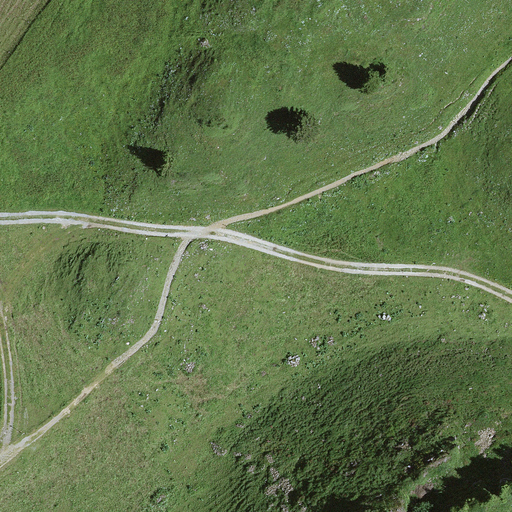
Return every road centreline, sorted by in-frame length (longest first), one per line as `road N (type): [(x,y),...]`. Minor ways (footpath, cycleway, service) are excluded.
road 1 (track): [(196,230),(324,263),(444,272),(511,296)]
road 2 (track): [(196,230),(172,265),(151,332),(0,459)]
road 3 (track): [(442,140),(285,206),(196,230)]
road 4 (track): [(0,218),(196,230)]
